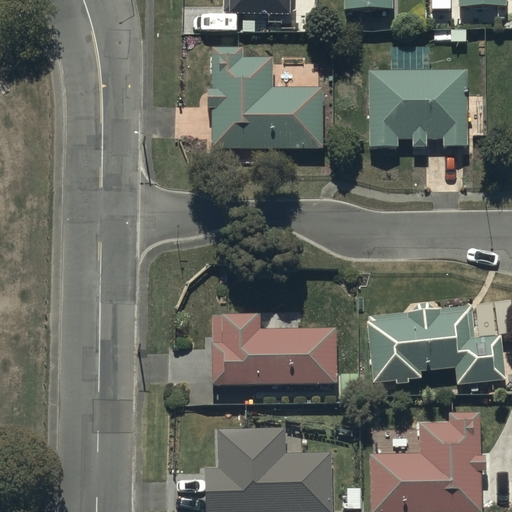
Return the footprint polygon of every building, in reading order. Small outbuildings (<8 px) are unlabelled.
[(222,0),(222,19),(287,21),(288,0),(222,0)] [(344,0),(344,16),(392,16),(391,0),(344,0)] [(457,0),(458,13),(507,11),(506,0),(457,0)] [(242,55),(235,55),(235,52),(218,52),(218,55),(212,55),(212,96),(207,96),(207,114),(211,114),(211,154),(323,154),(323,94),(272,94),(272,65),(242,65),(242,55)] [(391,55),(391,78),(368,78),(369,153),(397,153),(397,145),(412,145),(412,155),(426,154),(426,145),(442,145),(442,153),(466,153),(465,78),(430,78),(430,55),(391,55)] [(370,327),(367,328),(372,391),(396,389),(396,391),(408,390),(408,386),(418,386),(417,380),(454,377),(456,392),(506,388),(501,339),(473,342),(471,313),(370,322),(370,327)] [(211,390),(333,391),(334,334),(259,335),(259,320),(210,321),(211,390)] [(369,461),(370,511),(481,511),(481,478),(486,478),(486,462),(479,462),(478,419),(448,420),(448,431),(418,431),(419,460),(369,461)] [(284,434),(217,435),(218,475),(204,475),(203,511),(330,511),(331,458),(284,458),(284,434)]
